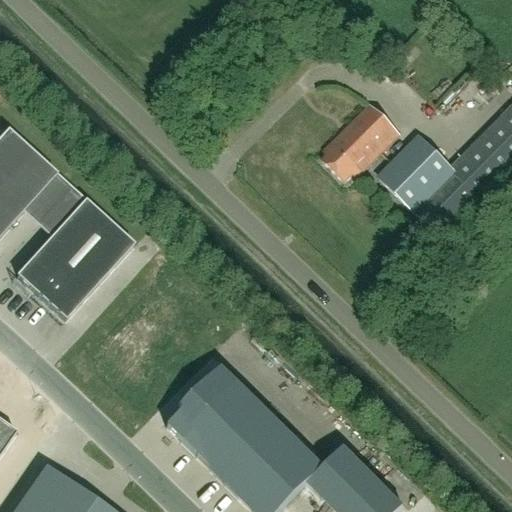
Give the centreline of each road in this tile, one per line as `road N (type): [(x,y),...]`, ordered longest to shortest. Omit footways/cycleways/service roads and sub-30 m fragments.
road 1 (unclassified): [(511,474),(17,0)]
road 2 (unclassified): [(0,337),(181,511)]
